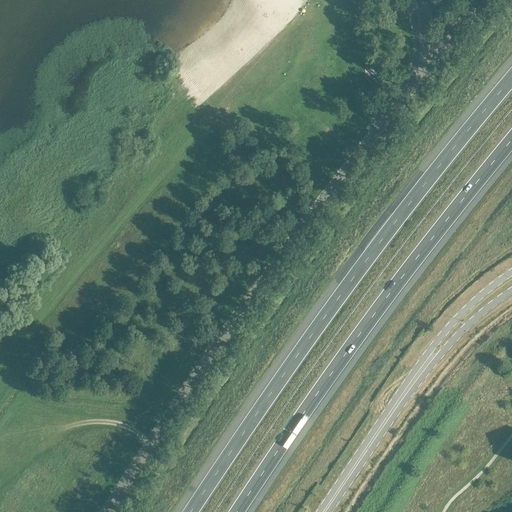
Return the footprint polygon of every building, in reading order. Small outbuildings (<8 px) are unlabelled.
[(219,159),(215,165),(229,176),(234,171),(232,169),(236,164),(219,150),(215,156),(219,159)] [(190,182),(185,188),(200,199),(204,194),(202,192),(206,187),(190,174),(185,179),(190,182)] [(264,181),(261,187),(266,189),(264,196),(281,202),(284,196),(281,195),(284,189),(264,181)] [(164,203),(159,208),(173,221),(178,215),(176,214),(180,209),(165,194),(160,199),(164,203)] [(239,209),(234,214),(248,227),(253,222),(251,220),(256,215),(241,200),(236,205),(239,209)] [(154,228),(151,234),(156,237),(152,243),(169,252),(172,245),(170,244),(173,238),(154,228)] [(215,236),(212,242),(217,245),(213,251),(230,260),(233,254),(231,252),(234,246),(215,236)] [(124,252),(120,257),(133,270),(138,265),(136,263),(141,259),(126,243),(121,248),(124,252)] [(189,271),(185,277),(189,280),(185,286),(201,296),(205,291),(203,289),(206,284),(189,271)] [(118,277),(114,283),(118,286),(115,292),(130,302),(134,296),(132,295),(136,289),(118,277)] [(85,298),(80,303),(95,315),(99,309),(97,308),(101,302),(85,289),(80,295),(85,298)] [(162,307),(159,313),(164,315),(162,321),(180,328),(182,321),(180,320),(182,314),(162,307)] [(80,332),(76,337),(91,349),(95,343),(93,342),(97,336),(81,323),(76,329),(80,332)] [(150,346),(145,351),(157,365),(163,360),(161,358),(166,354),(152,338),(146,343),(150,346)] [(44,341),(41,347),(45,350),(42,356),(58,366),(61,360),(59,358),(63,353),(44,341)] [(133,365),(129,371),(133,374),(130,380),(146,389),(150,383),(147,382),(151,376),(133,365)] [(12,390),(8,396),(22,408),(27,402),(25,400),(29,395),(12,382),(8,387),(12,390)] [(115,403),(111,408),(125,420),(130,414),(128,413),(132,407),(116,394),(111,399),(115,403)] [(49,411),(46,418),(51,420),(49,426),(66,433),(69,426),(66,425),(69,419),(49,411)] [(98,428),(92,431),(100,448),(107,445),(105,442),(112,440),(103,420),(96,423),(98,428)]
